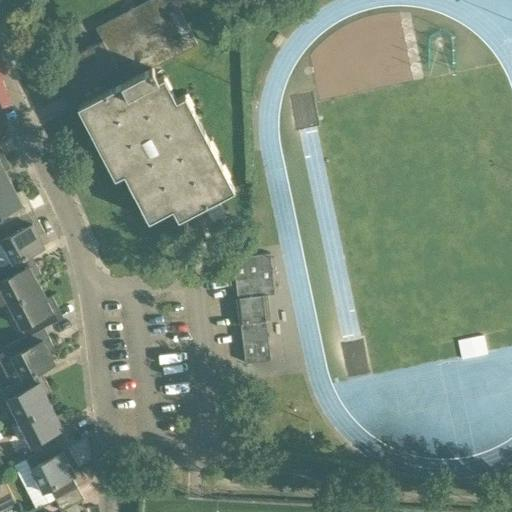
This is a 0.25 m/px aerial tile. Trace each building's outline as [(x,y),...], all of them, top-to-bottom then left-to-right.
[(171,208),(176,219),(207,203),(225,194),(233,189),(184,95),(175,100),(163,77),(158,79),(152,67),(198,44),(172,0),(152,0),(96,28),(101,41),(69,59),(62,75),(113,177),(122,173),(147,221),(171,208)] [(0,148),(0,185),(9,181),(4,171),(11,168),(0,148)] [(0,226),(32,210),(21,190),(15,193),(9,181),(0,185),(0,226)] [(225,194),(207,203),(216,218),(233,207),(225,194)] [(0,245),(9,263),(43,246),(37,235),(44,232),(32,210),(0,226),(0,245)] [(0,290),(7,304),(40,287),(35,278),(40,275),(30,254),(43,247),(43,246),(9,263),(9,264),(0,269),(0,290)] [(231,259),(236,298),(266,295),(273,294),(268,254),(231,259)] [(37,331),(57,321),(52,311),(57,308),(51,296),(46,299),(40,287),(7,304),(23,337),(36,330),(37,331)] [(238,311),(239,324),(244,364),(245,363),(269,361),(264,321),(269,321),(268,307),(238,311)] [(38,370),(39,371),(53,363),(48,352),(54,349),(43,329),(57,322),(57,321),(37,331),(36,330),(23,337),(24,338),(0,349),(0,367),(9,385),(38,370)] [(487,334),(460,339),(464,357),(490,352),(487,334)] [(50,392),(39,371),(38,370),(9,385),(9,386),(1,390),(17,422),(50,405),(48,401),(47,401),(44,395),(50,392)] [(57,443),(63,440),(67,438),(62,428),(67,426),(61,414),(56,417),(50,405),(17,422),(33,454),(57,442),(57,443)] [(49,490),(53,500),(77,488),(71,477),(74,476),(68,464),(74,461),(63,440),(57,443),(57,442),(33,454),(33,455),(24,460),(42,494),(49,490)] [(246,473),(232,473),(231,483),(246,483),(246,473)] [(0,498),(10,493),(4,482),(0,483),(0,498)] [(77,488),(53,500),(59,511),(83,500),(77,488)] [(10,493),(0,498),(0,511),(2,511),(16,506),(10,493)]
